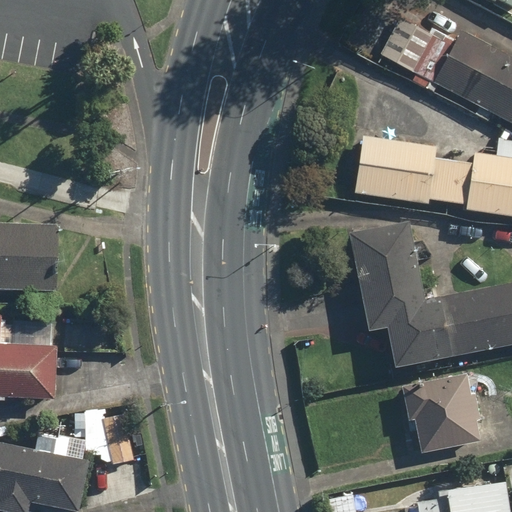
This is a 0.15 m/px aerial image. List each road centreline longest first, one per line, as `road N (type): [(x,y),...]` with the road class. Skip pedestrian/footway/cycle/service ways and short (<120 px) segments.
road 1 (primary): [(202,243),(209,349),(244,511)]
road 2 (primary): [(202,243),(174,187),(185,92),(230,49)]
road 3 (primary): [(230,49),(255,105),(243,198),(202,243)]
